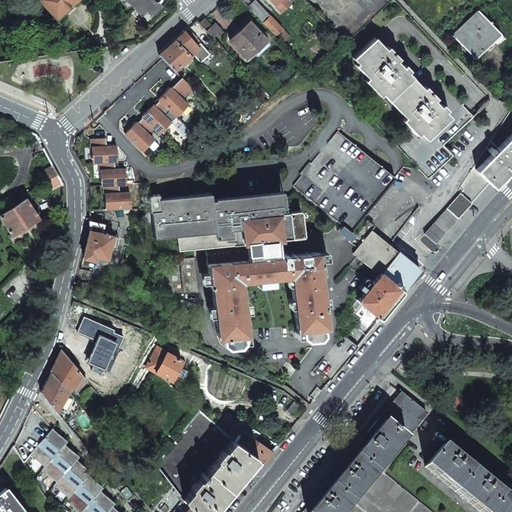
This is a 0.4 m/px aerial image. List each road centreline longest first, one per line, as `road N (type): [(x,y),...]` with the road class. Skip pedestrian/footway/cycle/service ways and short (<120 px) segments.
road 1 (residential): [(53,136),(74,186),(73,245),(48,343),(0,441)]
road 2 (secondary): [(404,314),(242,511)]
road 3 (residential): [(495,101),(406,240),(440,269)]
road 4 (residential): [(194,10),(53,136)]
